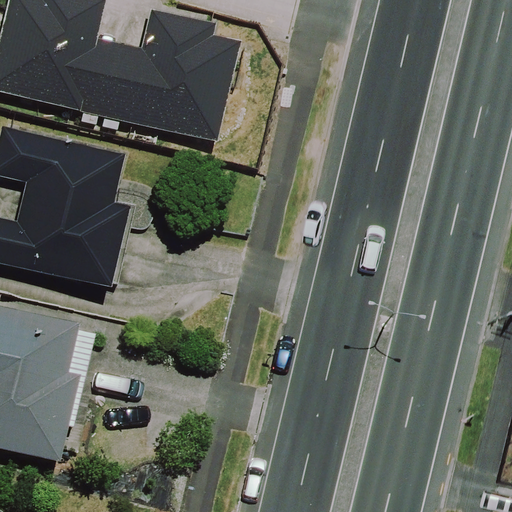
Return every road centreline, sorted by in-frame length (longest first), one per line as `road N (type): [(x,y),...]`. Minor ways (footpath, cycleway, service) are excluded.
road 1 (trunk): [(282,511),(358,190),(413,0)]
road 2 (trunk): [(507,0),(386,511)]
